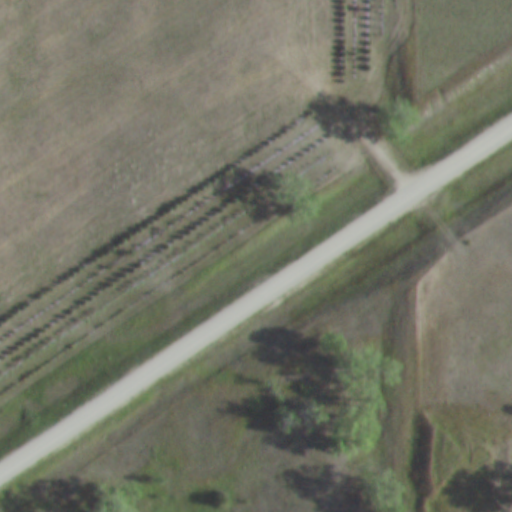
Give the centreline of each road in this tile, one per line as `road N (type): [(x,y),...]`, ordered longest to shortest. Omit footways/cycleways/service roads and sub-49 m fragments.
road 1 (tertiary): [(0,470),(511,121)]
road 2 (track): [(511,297),(416,187)]
